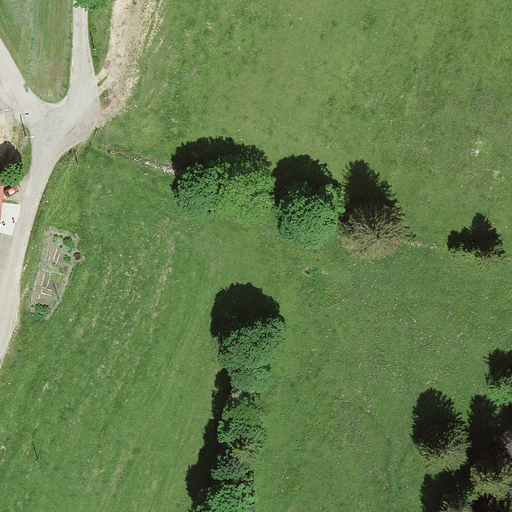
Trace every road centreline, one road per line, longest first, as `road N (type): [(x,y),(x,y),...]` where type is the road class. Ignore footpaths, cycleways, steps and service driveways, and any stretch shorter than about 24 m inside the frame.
road 1 (unclassified): [(0,311),(46,136)]
road 2 (unclassified): [(46,136),(77,114),(80,0)]
